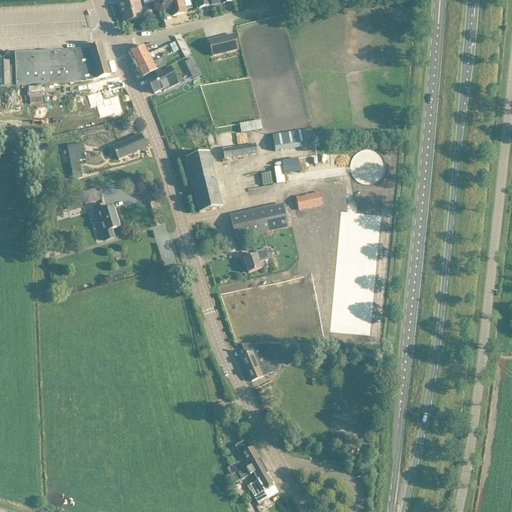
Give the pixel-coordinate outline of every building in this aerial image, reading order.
[(138,0),(137,0),(119,5),(119,6),(120,5),(123,16),(122,16),(123,21),(124,21),(125,23),(127,23),(127,24),(131,23),(131,22),(142,19),(140,9),(141,9),(138,0)] [(182,0),(160,0),(163,8),(169,7),(172,17),(186,14),(182,0)] [(197,0),(199,8),(208,6),(206,0),(197,0)] [(238,51),(235,36),(222,39),(225,54),(238,51)] [(225,54),(222,39),(209,42),(213,57),(225,54)] [(187,51),(200,50),(199,43),(187,44),(187,51)] [(82,83),(93,82),(102,79),(100,72),(108,70),(101,47),(101,45),(89,49),(78,53),(78,51),(15,54),(16,67),(9,67),(10,87),(82,83)] [(149,56),(145,47),(129,54),(134,64),(149,56)] [(184,62),(185,53),(177,52),(176,61),(184,62)] [(138,72),(154,64),(158,62),(154,54),(149,56),(134,64),(138,72)] [(193,60),(186,64),(195,81),(202,77),(193,60)] [(237,61),(224,64),(229,82),(242,79),(237,61)] [(0,88),(10,87),(9,67),(9,63),(0,63),(0,88)] [(142,79),(157,71),(154,64),(138,72),(142,79)] [(170,69),(149,80),(147,81),(154,95),(163,91),(164,92),(178,85),(170,69)] [(110,77),(108,70),(100,72),(102,79),(110,77)] [(99,91),(86,95),(89,107),(95,106),(98,117),(112,114),(114,116),(118,115),(118,112),(120,112),(116,96),(101,100),(99,91)] [(258,131),(257,121),(241,124),(242,133),(258,131)] [(272,136),(275,151),(314,146),(311,129),(272,136)] [(118,161),(147,148),(141,136),(113,148),(118,161)] [(82,144),(57,149),(63,182),(81,179),(78,162),(85,161),(82,144)] [(258,155),(256,145),(223,150),(224,160),(258,155)] [(222,208),(209,154),(186,159),(199,214),(222,208)] [(303,158),(285,162),(282,162),(287,183),(308,178),(303,158)] [(309,160),(309,174),(349,174),(348,160),(309,160)] [(275,168),(275,171),(277,184),(285,183),(283,167),(275,168)] [(90,192),(73,197),(76,210),(94,204),(90,192)] [(323,206),(321,194),(304,197),(296,199),(298,211),(323,206)] [(112,231),(120,228),(114,209),(106,212),(104,206),(95,209),(97,214),(98,214),(104,233),(103,233),(105,242),(115,239),(112,231)] [(283,206),(275,207),(230,217),(235,240),(288,228),(283,206)] [(62,217),(60,209),(46,213),(49,221),(62,217)] [(257,255),(243,259),(248,274),(262,270),(259,263),(268,260),(265,250),(256,253),(257,255)] [(269,350),(269,344),(241,345),(246,356),(241,358),(251,383),(269,375),(260,354),(269,350)] [(225,416),(223,404),(212,406),(215,419),(225,416)] [(348,408),(347,416),(360,417),(359,427),(365,427),(367,410),(348,408)] [(273,409),(267,411),(271,422),(277,419),(273,409)] [(258,459),(253,450),(253,449),(251,450),(246,441),(248,440),(249,439),(248,439),(244,442),(243,441),(242,442),(242,443),(235,447),(240,456),(238,457),(241,462),(238,464),(242,471),(246,468),(247,469),(260,462),(258,459)] [(268,475),(260,462),(247,469),(246,468),(242,471),(237,474),(241,481),(253,474),(254,477),(257,482),(268,475)] [(242,471),(238,464),(228,469),(233,476),(237,474),(242,471)] [(274,486),(268,475),(257,482),(250,486),(256,495),(254,496),(259,505),(268,499),(264,493),(274,486)]
